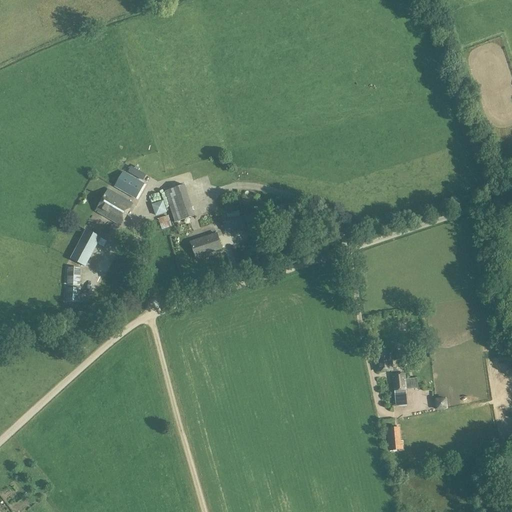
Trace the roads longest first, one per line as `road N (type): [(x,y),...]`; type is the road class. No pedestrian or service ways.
road 1 (unclassified): [(0,440),(129,326),(511,199)]
road 2 (track): [(204,511),(149,317)]
